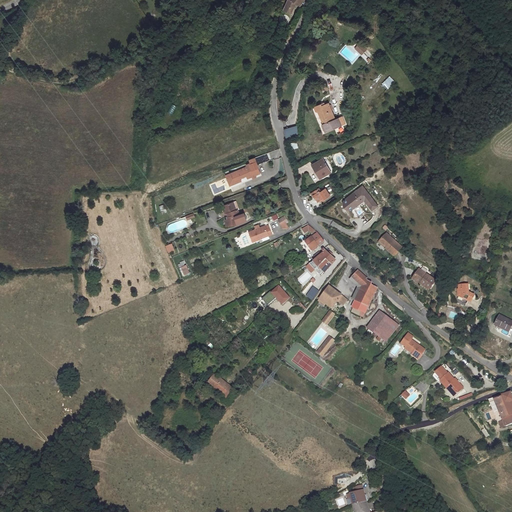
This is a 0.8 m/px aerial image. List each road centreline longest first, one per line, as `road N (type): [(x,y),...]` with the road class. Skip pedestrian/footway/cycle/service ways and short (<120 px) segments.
road 1 (unclassified): [(511,379),(412,312),(299,202),(272,98),(308,0)]
road 2 (track): [(0,68),(74,79),(242,0)]
road 3 (unclassified): [(371,456),(394,433),(511,388)]
